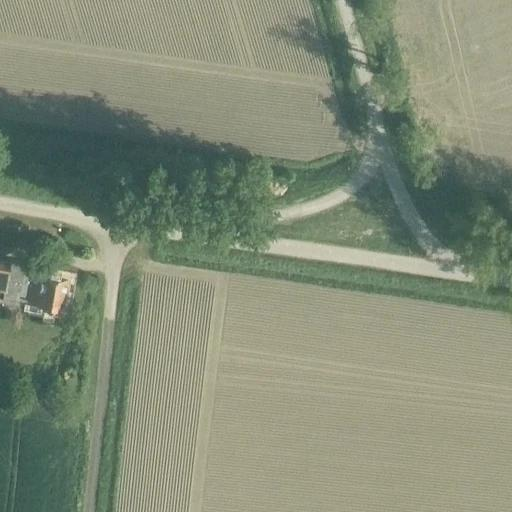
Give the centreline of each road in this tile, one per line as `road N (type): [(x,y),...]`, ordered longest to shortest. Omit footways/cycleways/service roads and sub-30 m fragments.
road 1 (track): [(116,225),(90,511)]
road 2 (unclassified): [(192,234),(460,274)]
road 3 (unclassified): [(379,135),(345,191),(269,221),(192,234)]
road 4 (unclassified): [(192,234),(0,203)]
road 5 (unclassified): [(460,274),(408,217),(379,135)]
road 6 (unclassified): [(379,135),(341,0)]
